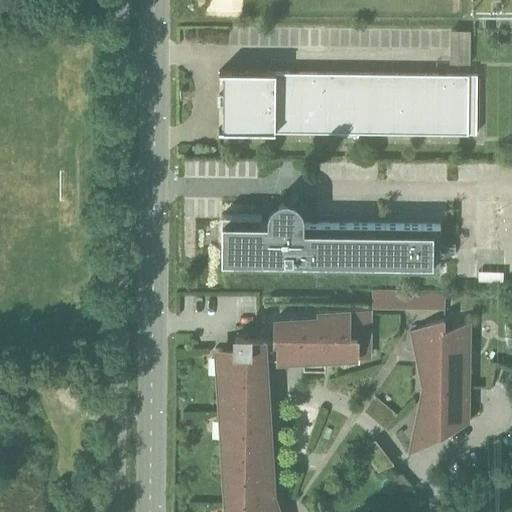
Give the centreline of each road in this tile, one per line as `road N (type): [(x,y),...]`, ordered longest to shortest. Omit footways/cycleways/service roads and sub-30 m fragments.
road 1 (unclassified): [(148,511),(153,0)]
road 2 (unknown): [(151,185),(511,187)]
